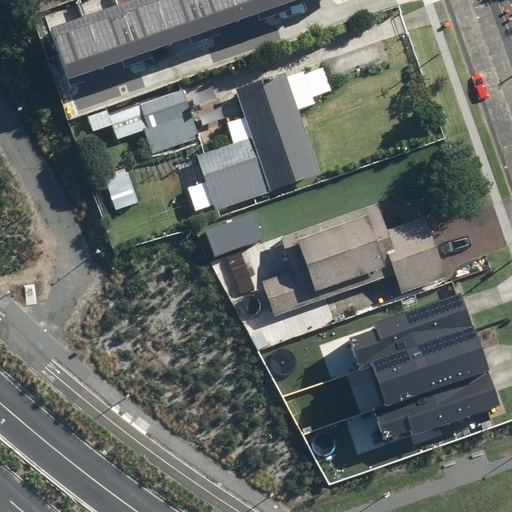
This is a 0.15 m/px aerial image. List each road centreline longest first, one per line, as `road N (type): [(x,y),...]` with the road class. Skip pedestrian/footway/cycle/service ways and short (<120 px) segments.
road 1 (track): [(0,111),(51,204),(66,261),(31,350)]
road 2 (residential): [(511,119),(470,0)]
